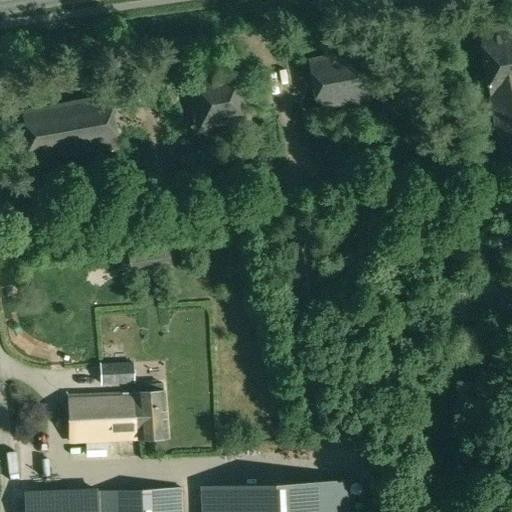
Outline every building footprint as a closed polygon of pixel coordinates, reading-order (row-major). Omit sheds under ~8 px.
[(472,16),(461,19),(463,33),(474,30),(472,16)] [(502,24),(478,28),(503,166),(511,164),(511,30),(504,32),(502,24)] [(359,50),(309,60),(318,110),(368,101),(359,50)] [(241,72),(188,81),(197,132),(250,123),(241,72)] [(110,96),(23,111),(32,162),(118,147),(110,96)] [(360,117),(320,125),(322,137),(362,129),(360,117)] [(227,141),(200,146),(202,158),(229,153),(227,141)] [(121,161),(94,166),(96,177),(123,172),(121,161)] [(73,169),(33,177),(35,189),(75,181),(73,169)] [(167,238),(127,244),(130,264),(130,269),(170,264),(170,259),(169,251),(167,238)] [(313,238),(282,244),(295,304),(326,298),(313,238)] [(511,272),(497,274),(504,333),(511,331),(511,272)] [(474,284),(444,286),(446,314),(490,311),(488,277),(474,277),(474,284)] [(133,362),(100,364),(100,369),(101,381),(101,385),(134,383),(133,373),(133,362)] [(134,393),(68,396),(70,442),(138,439),(138,438),(166,437),(163,383),(149,384),(149,393),(134,394),(134,393)] [(345,511),(344,481),(204,487),(204,511),(345,511)] [(97,511),(97,488),(24,491),(24,511),(97,511)] [(181,511),(181,489),(101,492),(102,511),(181,511)]
